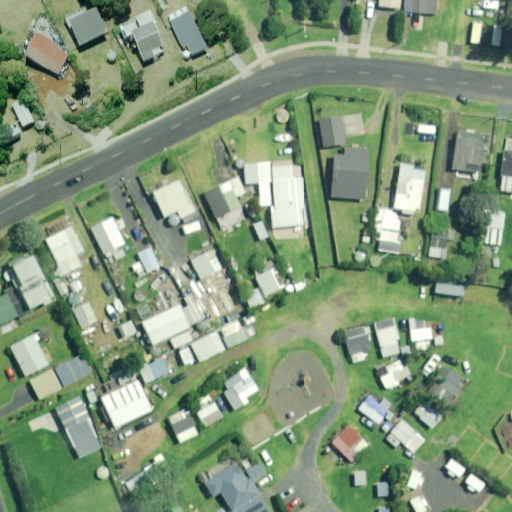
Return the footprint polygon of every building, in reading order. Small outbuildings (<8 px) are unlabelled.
[(400,0),(380,0),(379,7),(400,9),(400,0)] [(406,0),(405,13),(437,15),(437,0),(406,0)] [(207,52),(187,11),(167,21),(187,61),(207,52)] [(106,39),(93,13),(66,26),(79,52),(106,39)] [(505,18),(496,18),(494,43),(503,44),(505,18)] [(165,56),(148,20),(119,33),(124,45),(131,42),(143,67),(165,56)] [(69,58),(35,40),(24,62),(58,79),(69,58)] [(35,125),(23,101),(11,106),(23,131),(35,125)] [(345,144),(340,117),(319,120),(323,148),(345,144)] [(2,138),(7,147),(21,138),(16,129),(2,138)] [(485,132),(458,129),(453,170),(480,174),(485,132)] [(364,200),(366,151),(333,150),(331,198),(364,200)] [(511,152),(502,152),(500,178),(511,178),(511,152)] [(395,209),(403,210),(402,214),(414,215),(415,211),(417,212),(422,172),(412,171),(413,166),(400,164),(395,209)] [(300,166),(271,169),(274,211),(270,212),(272,229),(303,227),(302,220),(310,219),(309,201),(303,202),(300,166)] [(204,195),(216,220),(221,231),(246,219),(240,208),(235,198),(245,193),(238,178),(204,195)] [(194,213),(179,182),(152,195),(164,218),(177,212),(181,219),(194,213)] [(450,190),(438,188),(434,212),(446,214),(450,190)] [(401,213),(377,210),(373,240),(379,241),(378,252),(399,255),(400,244),(397,244),(401,213)] [(126,244),(112,218),(91,229),(109,265),(126,256),(121,247),(126,244)] [(83,252),(72,227),(45,240),(69,291),(78,287),(71,272),(82,267),(76,255),(83,252)] [(453,240),(454,233),(431,232),(430,258),(447,259),(448,240),(453,240)] [(160,267),(150,248),(138,255),(145,268),(137,272),(139,278),(160,267)] [(241,308),(213,250),(191,261),(216,312),(225,307),(229,314),(241,308)] [(45,280),(32,255),(11,265),(17,278),(14,279),(30,310),(51,299),(42,281),(45,280)] [(283,288),(273,269),(255,278),(265,297),(283,288)] [(263,304),(257,289),(244,295),(250,310),(263,304)] [(0,324),(17,317),(8,295),(0,298),(0,324)] [(206,318),(198,302),(186,308),(194,324),(206,318)] [(96,322),(88,304),(73,311),(81,329),(96,322)] [(190,328),(179,306),(142,323),(153,346),(190,328)] [(440,323),(409,320),(414,349),(444,345),(440,323)] [(136,333),(131,322),(120,327),(125,338),(136,333)] [(248,340),(239,322),(191,345),(199,363),(248,340)] [(373,358),(364,328),(344,334),(353,364),(373,358)] [(400,354),(394,328),(377,332),(383,358),(400,354)] [(193,341),(189,333),(171,341),(175,350),(179,348),(184,361),(193,357),(188,343),(193,341)] [(48,366),(33,336),(10,348),(25,377),(48,366)] [(92,374),(83,356),(55,370),(65,387),(92,374)] [(169,373),(162,359),(139,371),(145,385),(169,373)] [(409,380),(400,361),(386,367),(390,375),(381,379),(386,390),(409,380)] [(465,385),(445,368),(427,389),(447,406),(465,385)] [(62,389),(52,371),(30,382),(40,401),(62,389)] [(250,396),(240,379),(222,390),(232,406),(250,396)] [(184,403),(177,392),(168,397),(174,409),(184,403)] [(223,418),(215,404),(210,394),(195,401),(201,411),(197,413),(204,428),(223,418)] [(90,419),(79,396),(54,409),(67,434),(64,436),(71,450),(74,448),(79,459),(102,448),(88,420),(90,419)] [(388,412),(368,396),(358,410),(378,425),(388,412)] [(442,419),(427,404),(416,415),(431,429),(442,419)] [(198,436),(186,410),(168,418),(179,444),(198,436)] [(270,432),(260,416),(245,426),(254,442),(270,432)] [(425,442),(402,420),(385,439),(396,449),(402,443),(413,454),(425,442)] [(368,446),(349,426),(332,444),(351,463),(368,446)] [(202,473),(227,511),(275,511),(236,451),(202,473)] [(366,485),(364,472),(354,473),(356,487),(366,485)] [(390,497),(389,483),(377,484),(378,498),(390,497)]
